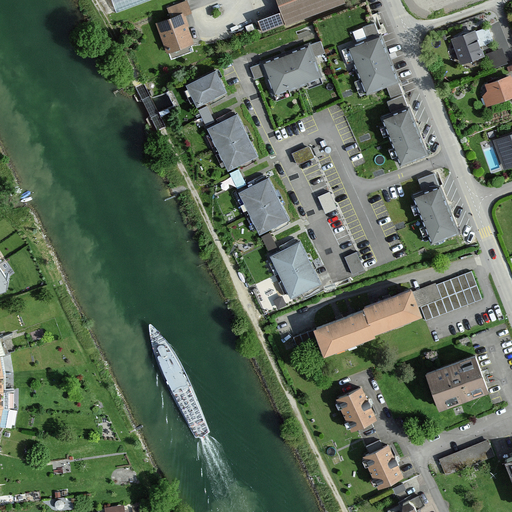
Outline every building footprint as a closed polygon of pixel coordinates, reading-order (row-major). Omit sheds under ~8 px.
[(112,0),(116,10),(146,0),(112,0)] [(169,17),(156,23),(168,53),(194,43),(183,16),(191,13),(186,0),(185,0),(166,8),(169,17)] [(277,0),(279,4),(256,13),(263,32),(346,1),(345,0),(277,0)] [(476,30),(452,38),(460,63),(484,55),(476,30)] [(379,31),(349,45),(366,90),(398,77),(379,31)] [(307,43),(262,60),(275,91),(319,74),(307,43)] [(217,71),(188,84),(198,106),(227,92),(217,71)] [(511,74),(486,84),(489,91),(483,97),(485,106),(511,96),(511,74)] [(393,95),(397,106),(408,102),(404,91),(393,95)] [(200,106),(206,122),(215,119),(208,102),(200,106)] [(408,103),(383,114),(401,160),(426,149),(408,103)] [(238,114),(208,129),(229,172),(259,157),(238,114)] [(511,134),(493,141),(503,170),(511,166),(511,134)] [(307,147),(292,154),(297,165),(312,158),(307,147)] [(238,170),(230,174),(237,189),(246,184),(238,170)] [(419,176),(422,186),(436,181),(433,172),(419,176)] [(269,177),(239,192),(260,235),(290,220),(269,177)] [(439,180),(415,191),(432,238),(457,227),(439,180)] [(329,192),(318,197),(324,210),(334,205),(329,192)] [(270,233),(262,237),(269,251),(277,247),(270,233)] [(302,238),(268,255),(291,301),(325,283),(302,238)] [(358,249),(346,252),(351,270),(363,267),(358,249)] [(470,271),(416,291),(427,319),(481,299),(470,271)] [(364,305),(313,324),(323,352),(377,332),(375,329),(421,312),(411,285),(363,303),(364,305)] [(474,351),(424,369),(438,405),(487,387),(474,351)] [(363,386),(337,399),(353,431),(379,418),(363,386)] [(484,439),(439,460),(445,474),(491,454),(484,439)] [(390,444),(365,456),(380,488),(405,476),(390,444)] [(405,511),(420,511),(415,499),(402,505),(405,511)]
